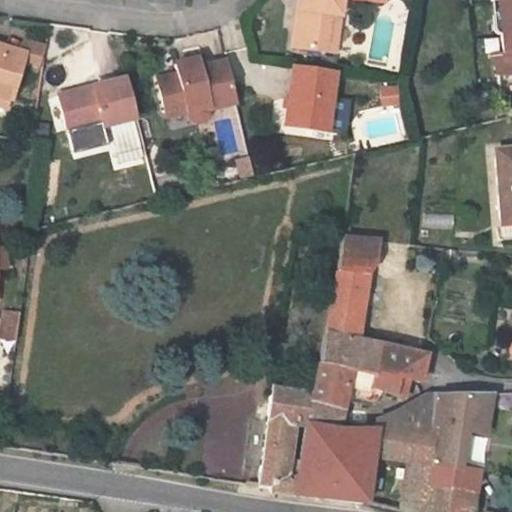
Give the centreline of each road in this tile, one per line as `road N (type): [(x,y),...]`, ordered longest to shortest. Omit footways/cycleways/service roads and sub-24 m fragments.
road 1 (residential): [(12,0),(184,22),(226,12),(235,0)]
road 2 (secondary): [(176,492),(0,466)]
